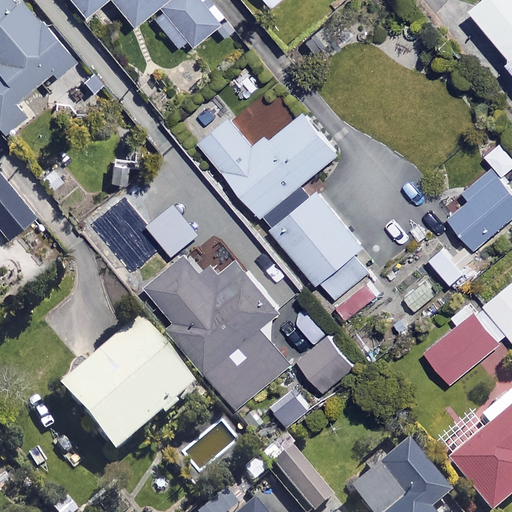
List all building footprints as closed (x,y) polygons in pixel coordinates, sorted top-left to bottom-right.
[(12,97),(50,67),(57,74),(73,62),(23,0),(0,0),(0,129),(4,135),(27,117),(12,97)] [(66,0),(79,16),(98,0),(107,0),(128,25),(147,11),(180,52),(226,15),(213,0),(66,0)] [(511,0),(472,0),(467,5),(509,55),(504,59),(511,68),(511,0)] [(337,152),(303,110),(273,135),(269,130),(253,143),(229,115),(198,141),(260,216),(337,152)] [(511,165),(511,151),(503,140),(486,153),(501,173),(511,165)] [(8,182),(0,171),(0,228),(7,237),(50,204),(23,170),(8,182)] [(511,216),(511,194),(495,175),(446,215),(473,248),(511,216)] [(320,276),(337,296),(372,267),(354,247),(360,242),(315,188),(270,225),(315,280),(320,276)] [(202,231),(177,199),(149,222),(174,253),(202,231)] [(220,273),(196,242),(149,278),(177,313),(169,319),(235,404),(297,355),(317,380),(347,357),(328,332),(325,335),(295,297),(283,307),(242,255),(220,273)] [(464,267),(444,245),(429,258),(450,281),(464,267)] [(511,278),(477,309),(500,336),(506,331),(511,337),(511,278)] [(417,312),(436,292),(423,279),(404,299),(417,312)] [(377,297),(365,281),(334,305),(346,321),(377,297)] [(498,343),(472,311),(424,351),(449,382),(498,343)] [(195,388),(138,321),(59,387),(113,452),(158,415),(160,417),(195,388)] [(511,390),(478,419),(486,429),(444,465),(483,511),(490,511),(511,493),(511,390)] [(361,465),(367,473),(348,488),(367,511),(429,511),(428,511),(448,496),(405,443),(386,458),(379,450),(361,465)] [(331,496),(293,451),(274,466),(312,511),(331,496)] [(91,511),(75,491),(51,509),(53,511),(91,511)] [(260,511),(253,503),(241,511),(260,511)]
